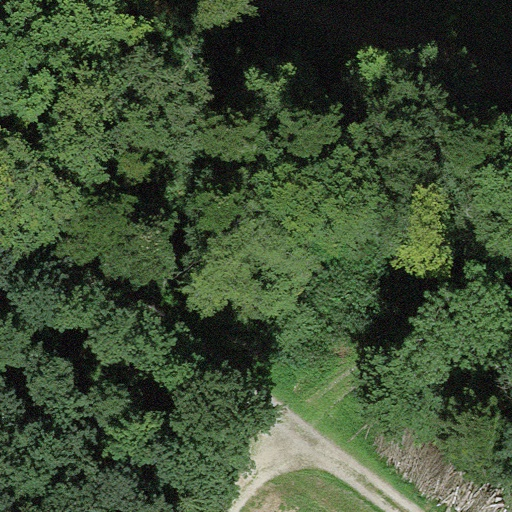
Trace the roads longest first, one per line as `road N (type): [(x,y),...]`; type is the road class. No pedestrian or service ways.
road 1 (track): [(400,511),(290,416),(80,295),(0,226)]
road 2 (track): [(214,511),(290,416)]
